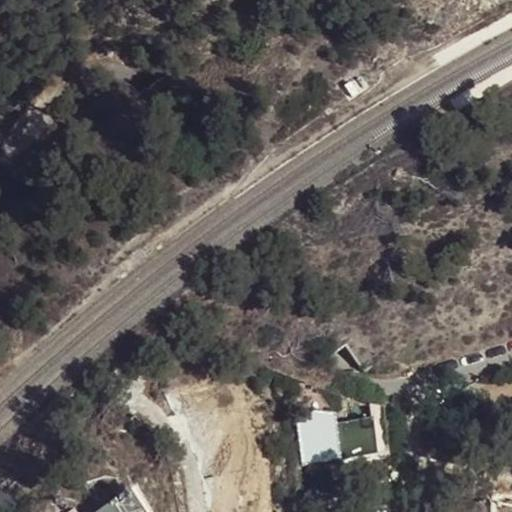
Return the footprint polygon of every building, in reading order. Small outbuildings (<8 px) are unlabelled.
[(349,82),(343,86),(351,98),(356,94),(349,82)] [(170,412),(176,425),(190,419),(181,398),(191,394),(190,390),(177,392),(161,396),(168,413),(170,412)] [(382,407),(369,404),(371,419),(335,423),(339,462),(388,457),(382,407)] [(207,472),(210,511),(254,511),(249,454),(234,456),(235,461),(225,462),(225,460),(216,461),(216,455),(200,457),(207,472)] [(137,511),(127,497),(104,511),(137,511)]
